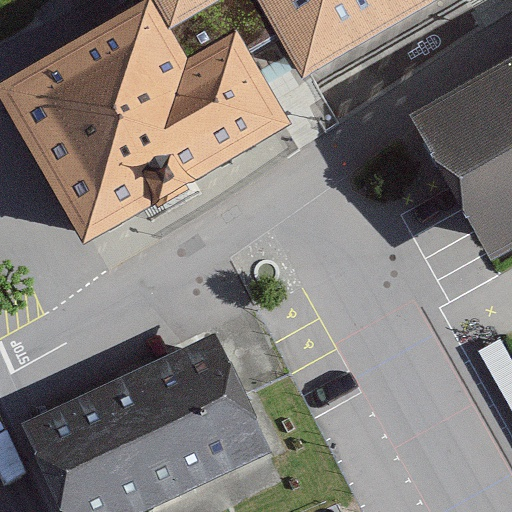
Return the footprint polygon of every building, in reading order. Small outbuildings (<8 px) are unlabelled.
[(131,0),(0,73),(0,101),(78,240),(168,190),(276,129),(236,57),(254,47),(273,36),(298,82),(446,0),(131,0)] [(414,122),(486,249),(511,234),(511,51),(407,110),(414,122)] [(409,373),(360,278),(326,296),(374,391),(409,373)] [(216,333),(24,423),(66,511),(142,511),(272,451),(216,333)] [(385,511),(432,511),(384,418),(347,438),(385,511)]
